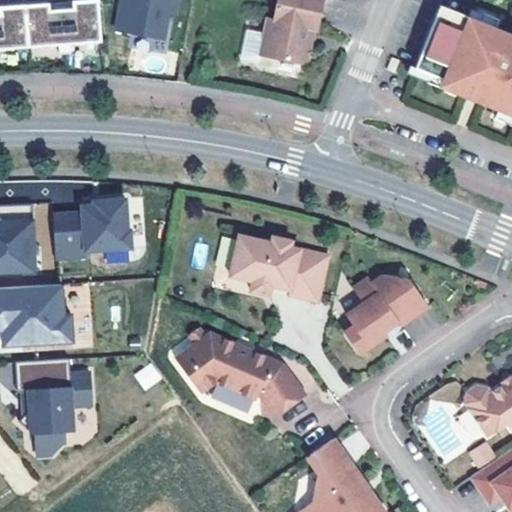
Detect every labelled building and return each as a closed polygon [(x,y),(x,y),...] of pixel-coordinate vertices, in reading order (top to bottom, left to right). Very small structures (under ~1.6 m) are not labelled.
[(102,41),(99,0),(78,0),(41,3),(9,5),(0,5),(0,48),(59,44),(60,53),(72,52),(71,43),(102,41)] [(120,0),(115,30),(164,39),(169,13),(175,14),(177,0),(120,0)] [(317,28),(323,0),(276,0),(273,18),(267,17),(264,33),(247,29),(240,58),(257,61),(259,54),(300,63),(307,59),(310,44),(307,40),(309,27),(313,27),(317,28)] [(468,15),(440,4),(415,66),(443,77),(468,88),(482,93),(479,101),(494,107),(511,114),(511,32),(495,26),(468,15)] [(498,18),(471,7),(468,15),(495,26),(498,18)] [(415,66),(410,64),(407,72),(439,85),(443,77),(415,66)] [(482,93),(468,88),(465,95),(479,101),(482,93)] [(511,114),(494,107),(491,115),(511,123),(511,114)] [(80,196),(80,204),(92,203),(91,200),(91,196),(80,196)] [(51,212),(54,258),(85,256),(85,249),(104,248),(104,245),(127,243),(124,198),(91,200),(92,203),(80,204),(81,211),(51,212)] [(104,245),(104,248),(130,247),(127,198),(124,198),(127,243),(104,245)] [(31,203),(23,204),(24,219),(29,219),(30,247),(25,247),(26,270),(33,270),(31,203)] [(0,271),(26,270),(25,247),(30,247),(29,219),(24,219),(23,204),(0,204),(0,271)] [(319,301),(330,255),(292,246),(294,241),(274,236),(273,242),(241,234),(231,275),(254,280),(252,290),(271,294),(273,285),(291,289),(290,294),(319,301)] [(352,324),(343,331),(358,353),(385,334),(383,330),(396,320),(399,324),(427,305),(408,278),(382,273),(371,281),(367,276),(352,287),(362,302),(345,314),(352,324)] [(60,283),(0,286),(0,319),(1,329),(2,345),(71,340),(70,312),(62,313),(60,283)] [(197,342),(184,351),(208,386),(217,380),(221,381),(223,376),(239,383),(237,388),(258,397),(260,392),(276,415),(306,394),(285,363),(254,350),(253,354),(237,347),(238,343),(212,331),(207,335),(202,327),(192,334),(197,342)] [(254,350),(238,343),(237,347),(253,354),(254,350)] [(184,351),(177,356),(201,391),(208,386),(184,351)] [(68,357),(14,361),(16,391),(27,391),(28,409),(17,421),(30,432),(34,432),(35,444),(38,444),(50,454),(61,442),(64,442),(62,430),(72,429),(71,406),(90,404),(88,371),(69,373),(68,357)] [(135,374),(144,388),(159,377),(149,364),(135,374)] [(511,376),(488,393),(485,388),(474,386),(465,392),(463,402),(485,434),(505,421),(511,429),(511,428),(511,376)] [(332,437),(308,453),(317,467),(311,500),(295,511),(384,511),(372,493),(367,496),(360,484),(364,482),(332,437)] [(38,444),(35,444),(36,455),(50,454),(38,444)] [(485,445),(471,455),(479,467),(494,457),(485,445)] [(511,511),(511,449),(510,447),(469,475),(488,503),(500,496),(510,511),(511,511)]
